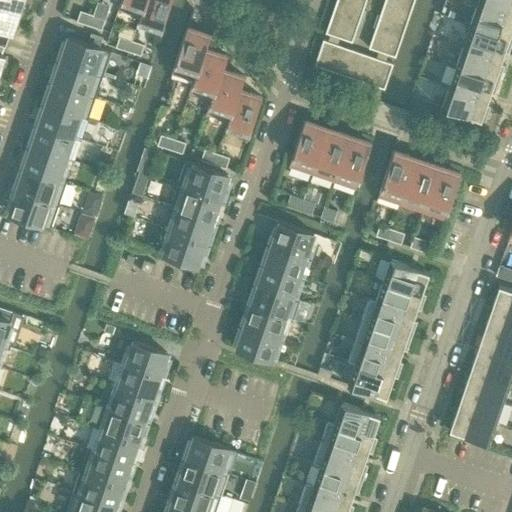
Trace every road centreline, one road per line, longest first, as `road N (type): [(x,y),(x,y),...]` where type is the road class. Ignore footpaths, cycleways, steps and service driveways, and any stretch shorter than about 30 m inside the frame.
road 1 (residential): [(140,511),(316,0)]
road 2 (residential): [(511,147),(391,511)]
road 3 (residential): [(0,137),(45,0)]
